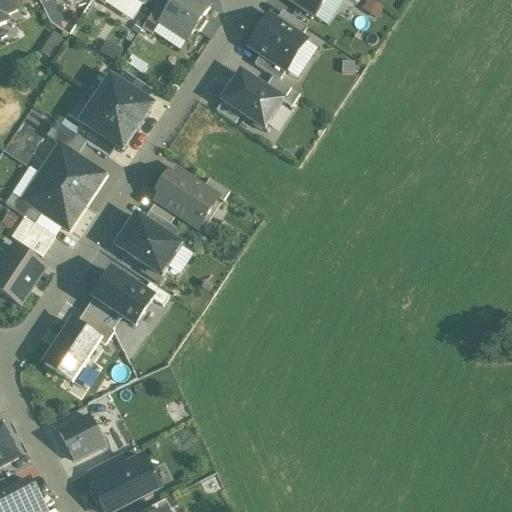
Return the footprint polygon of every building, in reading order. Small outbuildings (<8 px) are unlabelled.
[(0,0),(0,28),(7,25),(4,20),(17,13),(14,5),(11,0),(0,0)] [(212,13),(191,0),(178,0),(171,10),(161,25),(190,45),(212,13)] [(282,0),(314,20),(327,0),(282,0)] [(171,10),(161,3),(141,32),(152,39),(161,25),(171,10)] [(282,15),(276,25),(301,42),(307,32),(282,15)] [(269,21),(257,39),(260,41),(252,52),(261,58),(286,75),(306,45),(301,42),(276,25),(269,21)] [(50,35),(37,55),(47,61),(60,42),(50,35)] [(286,75),(261,58),(254,68),(272,80),(279,85),(286,75)] [(124,76),(117,86),(146,105),(153,95),(124,76)] [(265,133),(283,106),(264,93),(241,78),(223,105),(242,118),(265,133)] [(279,85),(272,80),(264,93),(283,106),(291,112),(300,99),(279,85)] [(112,82),(97,106),(137,132),(152,109),(146,105),(117,86),(112,82)] [(242,118),(223,105),(216,115),(235,127),(242,118)] [(97,106),(82,128),(87,131),(116,151),(122,155),(137,132),(97,106)] [(60,148),(79,160),(88,147),(80,141),(56,126),(47,139),(60,148)] [(87,131),(80,141),(88,147),(109,161),(116,151),(87,131)] [(60,148),(41,176),(88,207),(107,179),(79,160),(60,148)] [(163,195),(156,205),(177,219),(198,233),(218,203),(203,193),(176,175),(170,184),(167,181),(159,193),(163,195)] [(41,176),(23,204),(43,217),(70,235),(88,207),(41,176)] [(209,182),(203,193),(218,203),(223,206),(230,196),(209,182)] [(26,221),(36,228),(43,217),(23,204),(13,198),(6,208),(26,221)] [(177,219),(156,205),(150,215),(170,228),(177,219)] [(170,228),(150,215),(143,225),(173,244),(179,235),(170,228)] [(173,244),(143,225),(136,220),(116,250),(138,265),(158,278),(161,280),(181,250),(173,244)] [(36,228),(26,221),(12,242),(42,261),(55,240),(36,228)] [(46,270),(14,249),(0,269),(0,294),(20,308),(46,270)] [(158,278),(138,265),(132,274),(152,288),(158,278)] [(136,331),(153,304),(143,297),(112,276),(94,303),(122,322),(136,331)] [(150,287),(143,297),(153,304),(163,310),(170,300),(150,287)] [(85,316),(114,335),(122,322),(94,303),(85,316)] [(114,335),(85,316),(76,330),(100,345),(99,346),(105,350),(114,337),(114,335)] [(76,330),(72,327),(45,368),(72,386),(99,346),(100,345),(76,330)] [(86,367),(77,383),(90,391),(100,376),(86,367)] [(91,420),(60,436),(75,465),(106,448),(91,420)] [(0,469),(18,460),(2,430),(0,431),(0,469)] [(89,475),(96,490),(116,479),(114,475),(126,469),(120,458),(89,475)] [(96,490),(89,494),(96,509),(101,507),(103,511),(120,511),(160,492),(143,460),(126,469),(114,475),(116,479),(96,490)] [(0,497),(10,492),(4,481),(0,482),(0,497)] [(10,492),(0,497),(0,511),(45,511),(29,482),(10,492)]
